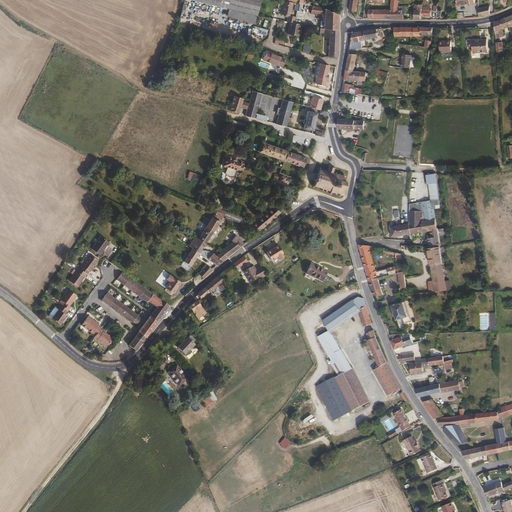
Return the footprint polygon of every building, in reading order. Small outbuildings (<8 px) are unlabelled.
[(257,23),(260,9),(261,6),(243,1),(239,0),(194,0),(231,9),(229,16),(257,23)] [(292,15),(295,2),(285,0),(284,0),(282,13),(286,14),(289,15),(289,17),(288,20),(289,21),(295,22),(296,16),(292,15)] [(339,29),(339,14),(327,9),(317,6),(312,5),(310,4),(310,5),(304,4),(303,11),(311,13),(325,13),(325,27),(326,27),(331,28),(339,29)] [(430,10),(430,7),(423,6),(423,5),(416,4),(415,19),(422,19),(422,15),(427,16),(431,16),(431,10),(430,10)] [(405,19),(405,8),(402,8),(402,10),(399,9),(399,7),(392,6),(392,10),(391,9),(388,9),(387,18),(405,19)] [(491,14),(491,6),(479,9),(478,18),(491,14)] [(387,18),(388,9),(386,9),(370,9),(370,18),(387,18)] [(509,26),(506,18),(495,22),(496,34),(498,33),(498,31),(501,29),(509,26)] [(298,34),(300,23),(295,22),(289,21),(287,32),(298,34)] [(251,31),(255,32),(255,34),(266,37),(268,29),(253,25),(251,31)] [(408,36),(408,27),(388,27),(389,37),(408,36)] [(433,35),(433,27),(422,27),(422,28),(414,28),(414,27),(408,27),(408,36),(422,36),(422,35),(433,35)] [(338,56),(340,29),(339,29),(331,28),(330,37),(329,56),(338,56)] [(381,35),(380,28),(377,28),(365,30),(366,39),(372,38),(378,37),(378,36),(381,35)] [(366,39),(365,30),(354,32),(353,33),(350,48),(359,48),(362,48),(362,40),(366,39)] [(488,52),(487,39),(470,40),(471,44),(473,44),(473,46),(474,53),(488,52)] [(452,52),(452,42),(447,43),(447,41),(440,41),(441,52),(452,52)] [(309,53),(310,43),(303,42),(301,51),(309,53)] [(281,73),(286,58),(266,51),(264,59),(273,62),(271,70),(281,73)] [(354,71),(357,56),(362,56),(362,54),(351,53),(348,62),(347,70),(354,71)] [(410,56),(402,54),(400,67),(409,68),(410,56)] [(330,66),(321,63),(317,78),(327,80),(328,80),(329,75),(328,74),(330,66)] [(361,81),(361,71),(354,71),(347,70),(345,79),(358,81),(358,84),(365,85),(365,81),(361,81)] [(327,80),(317,78),(316,84),(326,86),(327,80)] [(353,93),(353,89),(349,88),(349,84),(344,83),(343,92),(348,92),(353,93)] [(256,118),(263,93),(253,90),(250,103),(248,109),(246,116),(256,118)] [(320,110),(323,99),(311,95),(304,93),(303,97),(306,97),(304,105),(309,106),(315,108),(320,110)] [(241,107),(243,101),(244,98),(235,95),(231,110),(240,113),(241,107)] [(291,114),(292,112),(294,102),(285,99),(282,108),(280,107),(279,110),(281,112),(280,114),(277,124),(287,127),(290,118),(292,119),(293,116),(291,114)] [(314,130),(318,113),(314,112),(315,108),(309,106),(305,128),(314,130)] [(364,133),(365,120),(340,119),(339,124),(339,128),(360,130),(360,133),(364,133)] [(293,164),(296,155),(271,146),(261,142),(257,151),(258,151),(258,152),(293,164)] [(307,169),(310,160),(296,155),(293,164),(307,169)] [(241,171),(244,162),(226,156),(224,164),(241,171)] [(345,188),(346,182),(347,183),(347,181),(346,181),(346,180),(345,180),(345,181),(343,181),(344,177),(345,177),(345,176),(344,175),(344,174),(343,173),(342,175),(340,174),(340,173),(339,173),(339,174),(336,173),(336,172),(335,172),(335,173),(333,172),(333,170),(334,170),(334,169),(333,169),(333,168),(334,168),(335,167),(334,167),(334,166),(333,166),(333,167),(330,166),(330,165),(329,165),(329,166),(328,166),(329,167),(329,168),(328,167),(327,168),(328,169),(328,170),(325,170),(326,169),(324,169),(322,169),(322,167),(320,167),(320,168),(319,168),(319,169),(318,173),(317,173),(317,174),(318,174),(317,178),(316,178),(316,179),(315,179),(315,180),(315,181),(316,181),(314,185),(313,184),(313,185),(313,186),(314,187),(315,186),(323,188),(322,189),(323,190),(323,189),(326,189),(326,191),(327,191),(327,190),(331,191),(330,193),(331,193),(332,192),(336,192),(335,194),(336,194),(337,192),(340,193),(339,195),(340,195),(339,199),(343,200),(346,188),(345,188)] [(435,212),(434,208),(440,207),(435,172),(427,172),(431,201),(410,204),(410,223),(418,222),(422,221),(436,219),(435,212)] [(279,214),(286,207),(279,201),(273,207),(262,217),(272,220),(279,214)] [(223,215),(224,214),(217,210),(211,220),(206,217),(203,222),(207,225),(207,226),(208,226),(214,230),(220,220),(221,221),(223,215)] [(249,220),(226,210),(224,214),(223,215),(235,219),(247,225),(249,220)] [(444,227),(442,211),(435,212),(436,219),(438,228),(444,227)] [(261,230),(272,220),(262,217),(252,226),(261,230)] [(247,225),(235,219),(233,224),(248,230),(250,226),(247,225)] [(438,228),(436,219),(422,221),(423,225),(424,232),(430,230),(438,229),(438,228)] [(424,232),(423,225),(418,225),(418,222),(410,223),(411,234),(424,232)] [(411,234),(410,223),(391,227),(393,237),(411,234)] [(205,243),(214,230),(208,226),(207,226),(199,238),(200,240),(205,243)] [(440,246),(438,234),(438,229),(430,230),(431,235),(428,236),(430,246),(431,248),(440,246)] [(109,245),(112,242),(102,235),(92,248),(101,255),(108,245),(109,245)] [(244,243),(236,235),(231,240),(233,241),(240,246),(244,243)] [(222,260),(216,255),(213,252),(212,253),(210,251),(207,250),(204,249),(203,250),(201,249),(204,245),(205,243),(200,240),(199,238),(195,236),(189,245),(192,248),(199,252),(210,260),(216,265),(222,260)] [(227,256),(237,249),(230,243),(220,252),(227,256)] [(377,275),(371,253),(369,245),(359,244),(369,279),(378,277),(377,275)] [(279,245),(267,252),(272,261),(278,257),(280,260),(285,257),(283,253),(284,253),(279,245)] [(447,290),(442,259),(440,246),(431,248),(428,248),(435,291),(447,290)] [(190,266),(199,252),(192,248),(183,262),(190,266)] [(91,270),(99,259),(91,253),(83,264),(91,270)] [(243,266),(248,261),(244,256),(233,264),(237,269),(242,265),(243,266)] [(258,278),(265,274),(262,267),(256,270),(255,268),(253,264),(244,269),(250,281),(257,277),(258,278)] [(327,271),(310,264),(305,273),(322,281),(327,271)] [(213,270),(212,269),(206,265),(199,274),(203,278),(213,270)] [(78,286),(88,272),(80,266),(69,279),(78,286)] [(169,305),(152,291),(123,270),(117,278),(148,301),(149,299),(158,306),(139,331),(140,331),(129,345),(136,350),(169,305)] [(407,295),(404,271),(399,272),(401,288),(403,287),(404,295),(407,295)] [(182,282),(170,274),(167,280),(171,282),(166,289),(174,294),(182,282)] [(210,293),(220,285),(224,282),(220,275),(206,287),(210,293)] [(383,294),(380,283),(378,277),(369,279),(374,295),(383,294)] [(201,299),(210,293),(206,287),(198,294),(200,297),(198,299),(199,300),(201,299)] [(70,306),(78,295),(69,288),(61,299),(65,302),(63,305),(69,310),(71,307),(70,306)] [(142,317),(107,292),(102,299),(132,321),(133,320),(136,316),(140,319),(142,317)] [(329,329),(359,310),(359,311),(361,317),(364,326),(371,324),(364,299),(360,298),(359,296),(323,321),(329,329)] [(408,316),(403,302),(402,303),(401,301),(398,302),(399,304),(392,305),(394,311),(392,312),(393,315),(395,314),(397,321),(402,320),(401,318),(408,316)] [(206,313),(201,304),(199,302),(194,306),(194,305),(191,308),(198,318),(206,313)] [(68,315),(66,314),(69,310),(63,305),(61,303),(58,308),(59,309),(53,318),(61,324),(68,315)] [(102,326),(99,324),(92,319),(93,319),(89,316),(82,325),(96,334),(99,330),(102,326)] [(329,329),(323,321),(315,326),(320,335),(329,329)] [(341,349),(329,329),(320,335),(318,336),(329,356),(341,349)] [(388,362),(381,349),(377,340),(373,329),(366,333),(369,339),(368,340),(379,366),(388,362)] [(107,347),(113,338),(104,331),(102,333),(99,330),(96,334),(94,337),(107,347)] [(406,346),(403,339),(403,338),(402,337),(400,338),(398,338),(396,334),(389,334),(395,349),(406,346)] [(413,343),(410,336),(408,337),(405,338),(403,339),(406,346),(413,343)] [(185,355),(195,344),(188,338),(178,348),(185,355)] [(332,360),(343,354),(341,349),(329,356),(332,360)] [(351,367),(343,354),(332,360),(330,361),(339,374),(342,373),(351,368),(351,367)] [(416,360),(415,354),(398,356),(399,361),(400,362),(416,360)] [(455,365),(454,359),(445,361),(444,356),(436,357),(420,359),(418,360),(417,360),(417,362),(412,363),(414,373),(424,372),(423,366),(444,363),(444,364),(445,364),(445,367),(455,365)] [(402,388),(388,362),(379,366),(373,369),(388,395),(402,388)] [(186,379),(176,365),(166,372),(177,386),(186,379)] [(369,401),(351,368),(342,373),(350,389),(353,387),(355,391),(356,393),(357,395),(361,393),(362,395),(358,397),(359,400),(357,402),(359,407),(369,401)] [(359,407),(357,402),(353,394),(352,393),(350,389),(342,373),(339,374),(316,386),(333,420),(359,407)] [(464,387),(463,381),(459,382),(459,380),(439,383),(436,384),(432,385),(415,389),(420,396),(441,392),(460,389),(460,387),(464,387)] [(168,394),(172,389),(164,382),(160,386),(168,394)] [(358,397),(362,395),(361,393),(357,395),(356,393),(353,394),(357,402),(359,400),(358,397)] [(208,396),(202,401),(206,407),(213,401),(208,396)] [(444,414),(436,404),(432,399),(423,401),(424,403),(424,404),(434,418),(444,414)] [(458,423),(494,419),(502,418),(502,417),(511,413),(511,403),(504,406),(504,404),(499,405),(500,410),(454,416),(439,417),(440,426),(443,425),(452,424),(458,423)] [(409,421),(403,409),(395,414),(397,417),(396,417),(398,422),(399,422),(401,426),(400,426),(403,430),(411,425),(408,422),(409,421)] [(468,441),(458,423),(452,424),(443,425),(444,430),(462,451),(472,449),(471,447),(468,441)] [(403,430),(400,426),(391,431),(393,435),(403,430)] [(507,441),(504,426),(495,428),(496,435),(472,440),(475,446),(498,441),(498,443),(507,441)] [(421,446),(418,440),(416,441),(413,435),(404,439),(411,453),(421,449),(419,446),(421,446)] [(286,449),(291,441),(284,437),(279,444),(286,449)] [(487,454),(511,448),(511,440),(507,441),(498,443),(486,446),(487,454)] [(487,454),(486,446),(472,449),(462,451),(466,459),(487,454)] [(439,467),(432,452),(422,457),(427,466),(427,468),(425,469),(427,472),(439,467)] [(427,466),(422,457),(418,459),(423,468),(427,466)] [(449,495),(445,487),(446,486),(444,481),(443,482),(442,478),(434,482),(435,485),(434,485),(440,499),(449,495)] [(487,497),(511,487),(511,481),(505,483),(504,481),(501,482),(501,481),(491,485),(484,488),(487,497)] [(511,511),(511,506),(510,500),(501,503),(503,511),(511,511)] [(456,511),(452,501),(442,505),(443,509),(444,511),(456,511)]
